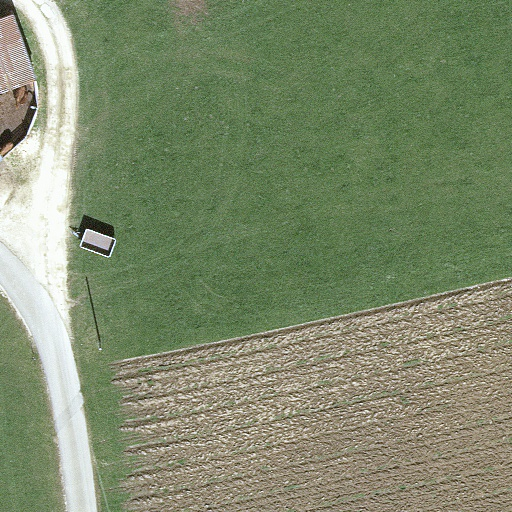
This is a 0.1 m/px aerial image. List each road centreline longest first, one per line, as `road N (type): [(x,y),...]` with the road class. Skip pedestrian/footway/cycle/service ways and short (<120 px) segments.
road 1 (track): [(29,0),(57,57),(61,119),(38,285)]
road 2 (track): [(79,511),(61,371),(38,285),(0,259)]
